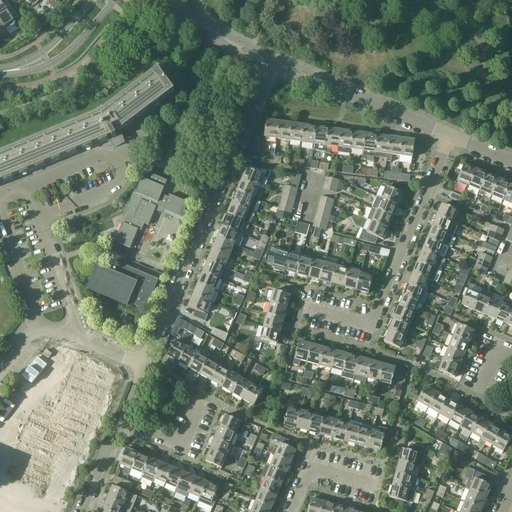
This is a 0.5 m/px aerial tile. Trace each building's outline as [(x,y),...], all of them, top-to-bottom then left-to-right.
[(0,26),(2,26),(3,27),(4,27),(6,30),(16,23),(13,20),(18,17),(7,0),(5,0),(2,3),(1,1),(0,1),(0,26)] [(0,185),(109,141),(114,148),(123,142),(120,134),(175,93),(158,71),(101,114),(0,155),(0,185)] [(207,111),(206,113),(204,118),(212,122),(215,115),(207,111)] [(265,138),(277,140),(280,123),(268,121),(265,138)] [(277,140),(289,141),(291,124),(280,123),(277,140)] [(289,141),(301,143),(304,126),(291,124),(289,141)] [(301,143),(314,145),(316,128),(304,126),(301,143)] [(314,145),(313,148),(315,151),(325,152),(326,152),(329,130),(316,128),(314,145)] [(341,131),(329,130),(326,152),(325,152),(325,154),(330,154),(331,147),(338,148),(341,131)] [(339,148),(338,153),(350,155),(351,150),(350,150),(353,133),(341,131),(338,148),(339,148)] [(351,150),(363,151),(365,134),(353,133),(350,150),(351,150)] [(363,151),(362,159),(365,160),(366,156),(375,157),(378,136),(365,134),(363,151)] [(390,138),(378,136),(375,157),(387,159),(390,138)] [(391,162),(392,155),(400,156),(402,139),(390,138),(387,159),(386,161),(391,162)] [(415,141),(402,139),(400,156),(399,162),(411,164),(412,158),(413,158),(415,141)] [(261,162),(274,163),(275,156),(262,154),(261,162)] [(469,186),(476,169),(464,164),(457,181),(469,186)] [(247,168),(242,180),(258,187),(263,175),(247,168)] [(480,191),(487,174),(476,169),(469,186),(480,191)] [(389,180),(397,181),(398,173),(390,172),(389,180)] [(292,186),(300,187),(302,174),(294,173),(292,186)] [(397,181),(409,182),(410,175),(398,173),(397,181)] [(485,196),(486,193),(492,196),(499,179),(495,177),(496,175),(490,173),(489,175),(487,174),(480,191),(481,191),(479,195),(483,197),(485,196)] [(149,226),(155,210),(162,213),(163,211),(182,219),(188,203),(170,195),(169,198),(162,195),(168,180),(153,174),(149,182),(142,179),(136,193),(134,192),(124,216),(128,217),(125,225),(123,224),(115,242),(131,249),(139,230),(141,231),(144,224),(149,226)] [(339,180),(327,177),(325,183),(338,186),(339,180)] [(503,200),(510,184),(499,179),(492,196),(503,200)] [(242,180),(237,192),(253,199),(258,187),(242,180)] [(346,192),(349,184),(340,182),(338,190),(346,192)] [(336,193),(338,186),(325,183),(323,189),(336,193)] [(511,204),(511,184),(510,184),(503,200),(511,204)] [(285,186),(283,192),(296,195),(297,189),(285,186)] [(386,187),(381,198),(398,206),(403,194),(386,187)] [(253,212),(258,201),(253,199),(237,192),(232,203),(253,212)] [(292,208),(296,195),(283,192),(280,205),(292,208)] [(450,199),(461,204),(464,197),(453,192),(450,199)] [(377,196),(372,208),(377,210),(393,217),(398,206),(381,198),(377,196)] [(321,197),(320,203),(332,206),(334,200),(321,197)] [(244,221),(248,223),(253,212),(232,203),(227,215),(244,222),(244,221)] [(320,203),(318,209),(331,212),(332,206),(320,203)] [(458,211),(442,204),(437,216),(453,222),(458,211)] [(280,205),(278,211),(291,214),(292,208),(280,205)] [(372,221),(388,228),(393,217),(377,210),(372,208),(367,219),(372,221)] [(318,209),(316,215),(329,218),(331,212),(318,209)] [(276,217),(280,218),(289,220),(291,214),(278,211),(276,217)] [(239,233),(244,222),(227,215),(222,226),(239,233)] [(316,215),(315,221),(327,224),(329,218),(316,215)] [(459,225),(453,223),(453,222),(437,216),(432,227),(454,236),(459,225)] [(372,221),(367,219),(358,239),(375,244),(378,238),(383,240),(388,228),(372,221)] [(315,221),(313,227),(326,230),(327,224),(315,221)] [(308,232),(309,226),(300,224),(298,229),(308,232)] [(222,226),(217,238),(234,245),(239,233),(222,226)] [(489,231),(502,236),(504,231),(492,226),(489,231)] [(454,236),(432,227),(428,239),(449,248),(454,236)] [(496,248),(499,242),(502,236),(489,231),(487,237),(492,239),(490,245),(496,248)] [(217,238),(212,249),(229,256),(234,245),(217,238)] [(444,260),(445,259),(449,248),(428,239),(423,251),(443,259),(444,260)] [(379,255),(381,249),(369,245),(367,252),(379,255)] [(273,269),(279,271),(283,272),(284,270),(284,271),(289,253),(271,248),(267,264),(272,265),(272,267),(274,268),(273,269)] [(128,255),(112,249),(111,253),(126,260),(128,255)] [(212,249),(208,261),(224,268),(229,256),(212,249)] [(423,251),(418,262),(434,269),(434,268),(438,270),(443,259),(423,251)] [(284,271),(296,274),(301,257),(289,253),(284,271)] [(478,259),(490,264),(492,258),(480,253),(478,259)] [(313,260),(301,257),(296,274),(308,277),(313,260)] [(476,264),(487,269),(490,264),(478,259),(476,264)] [(308,277),(320,280),(325,263),(313,260),(308,277)] [(208,261),(203,272),(219,279),(224,268),(208,261)] [(146,311),(149,304),(159,280),(114,262),(111,271),(97,265),(87,290),(128,307),(129,304),(146,311)] [(434,282),(438,270),(434,268),(434,269),(418,262),(413,274),(429,280),(434,282)] [(337,266),(325,263),(320,280),(332,284),(337,266)] [(487,269),(476,264),(473,271),(485,276),(487,269)] [(332,284),(344,287),(349,270),(337,266),(332,284)] [(344,287),(356,290),(361,273),(349,270),(344,287)] [(215,290),(219,279),(203,272),(198,283),(215,290)] [(368,294),(373,276),(361,273),(356,290),(368,294)] [(428,289),(426,287),(429,280),(413,274),(409,284),(427,292),(428,289)] [(499,281),(494,279),(491,286),(496,288),(499,281)] [(210,302),(215,290),(198,283),(193,295),(210,302)] [(427,292),(409,284),(404,296),(420,302),(419,303),(424,305),(429,293),(427,292)] [(465,288),(461,298),(464,299),(461,305),(472,310),(479,294),(468,289),(465,288)] [(250,291),(247,296),(254,299),(256,293),(250,291)] [(274,291),(270,303),(287,308),(291,295),(274,291)] [(484,315),(491,299),(479,294),(472,310),(484,315)] [(205,314),(210,302),(193,295),(188,307),(196,310),(193,316),(205,321),(208,315),(205,314)] [(404,296),(399,307),(415,314),(419,303),(420,302),(404,296)] [(496,320),(503,304),(491,299),(484,315),(496,320)] [(511,302),(505,300),(503,304),(496,320),(507,325),(511,312),(511,302)] [(270,303),(267,315),(284,320),(287,308),(270,303)] [(399,307),(394,319),(410,325),(415,314),(399,307)] [(247,316),(240,313),(238,319),(244,322),(247,316)] [(267,315),(264,327),(281,332),(284,320),(267,315)] [(389,325),(391,326),(389,330),(405,337),(410,325),(394,319),(394,320),(392,319),(389,325)] [(183,329),(195,335),(198,329),(187,323),(183,329)] [(453,336),(469,343),(474,332),(458,325),(453,336)] [(278,344),(281,332),(264,327),(261,339),(278,344)] [(213,328),(211,334),(225,342),(228,334),(213,328)] [(441,331),(434,328),(432,333),(439,336),(441,331)] [(200,339),(204,333),(198,329),(195,335),(200,339)] [(400,349),(405,337),(389,330),(384,342),(400,349)] [(469,343),(453,336),(448,348),(464,355),(469,343)] [(168,356),(179,363),(191,342),(186,339),(183,345),(177,341),(168,356)] [(211,345),(216,348),(220,341),(215,339),(211,345)] [(300,342),(295,359),(293,365),(299,366),(301,361),(308,363),(312,345),(312,343),(302,340),(302,342),(300,342)] [(220,350),(224,344),(220,341),(216,348),(220,350)] [(179,363),(189,369),(198,354),(201,348),(191,342),(179,363)] [(424,345),(417,342),(415,347),(422,350),(424,345)] [(308,363),(319,366),(324,348),(323,348),(323,346),(317,344),(317,346),(312,345),(308,363)] [(336,352),(324,348),(319,366),(331,369),(336,352)] [(464,355),(448,348),(443,359),(460,366),(464,355)] [(47,350),(43,354),(49,359),(52,354),(47,350)] [(233,358),(238,360),(241,354),(236,351),(233,358)] [(331,369),(343,372),(348,355),(336,352),(331,369)] [(209,360),(198,354),(189,369),(200,375),(209,360)] [(343,372),(342,377),(354,380),(355,376),(360,358),(348,355),(343,372)] [(215,364),(209,360),(200,375),(211,381),(220,366),(223,361),(219,358),(215,364)] [(372,361),(360,358),(355,376),(367,379),(372,361)] [(434,371),(439,374),(440,372),(455,378),(460,366),(443,359),(439,370),(435,368),(434,371)] [(367,379),(379,382),(384,365),(372,361),(367,379)] [(226,370),(220,366),(211,381),(222,388),(230,373),(234,367),(229,364),(226,370)] [(262,366),(258,364),(254,370),(259,373),(262,366)] [(396,368),(384,365),(379,382),(391,386),(396,368)] [(267,369),(262,366),(259,373),(263,375),(267,369)] [(284,379),(292,381),(294,373),(286,371),(284,379)] [(222,388),(232,394),(241,379),(230,373),(222,388)] [(232,394),(243,400),(252,385),(241,379),(232,394)] [(263,392),(252,385),(243,400),(254,407),(263,392)] [(428,408),(437,393),(426,387),(417,402),(428,408)] [(284,426),(297,429),(302,412),(301,412),(305,396),(306,396),(308,389),(302,388),(300,394),(298,393),(294,410),(289,408),(284,426)] [(438,415),(447,399),(437,393),(428,408),(438,415)] [(449,421),(458,406),(447,399),(438,415),(449,421)] [(460,427),(469,412),(458,406),(449,421),(460,427)] [(24,442),(25,443),(6,489),(10,491),(7,497),(0,493),(0,511),(26,511),(32,499),(38,485),(44,488),(60,494),(91,420),(77,414),(76,413),(73,421),(66,418),(66,419),(59,416),(61,410),(52,407),(50,412),(43,410),(34,432),(29,430),(28,429),(27,429),(26,429),(25,430),(24,430),(23,431),(22,432),(21,433),(21,434),(20,435),(20,437),(20,438),(21,439),(21,440),(22,441),(23,442),(24,442)] [(297,429),(309,432),(313,415),(302,412),(297,429)] [(471,433),(480,418),(469,412),(460,427),(471,433)] [(309,432),(321,436),(325,418),(313,415),(309,432)] [(225,416),(220,427),(237,434),(241,436),(247,422),(239,419),(238,421),(225,416)] [(418,426),(421,420),(417,417),(413,423),(418,426)] [(337,422),(325,418),(321,436),(333,439),(337,422)] [(345,442),(351,420),(343,418),(342,423),(337,422),(333,439),(345,442)] [(482,440),(491,425),(480,418),(471,433),(481,440),(482,440)] [(351,420),(345,442),(356,445),(362,424),(351,420)] [(421,420),(418,426),(422,429),(426,423),(421,420)] [(362,424),(356,445),(369,449),(375,426),(374,426),(374,427),(362,424)] [(482,440),(481,440),(477,447),(482,450),(486,443),(492,446),(501,431),(491,425),(482,440)] [(375,426),(369,449),(381,452),(384,440),(388,441),(391,430),(375,426)] [(220,427),(216,439),(232,446),(237,434),(220,427)] [(439,439),(443,432),(438,430),(434,436),(439,439)] [(511,437),(501,431),(492,446),(503,452),(511,437)] [(443,432),(439,439),(443,442),(447,435),(443,432)] [(280,444),(275,456),(291,462),(296,450),(291,448),(293,442),(281,438),(279,444),(280,444)] [(216,439),(211,450),(227,457),(232,446),(216,439)] [(265,445),(258,442),(256,448),(263,450),(265,445)] [(460,451),(464,445),(460,442),(456,449),(460,451)] [(399,461),(416,466),(421,467),(426,450),(410,445),(408,451),(403,449),(399,461)] [(464,445),(460,451),(465,454),(469,447),(464,445)] [(120,465),(131,470),(138,453),(127,449),(120,465)] [(222,469),(227,457),(211,450),(206,462),(222,469)] [(131,470),(143,474),(149,458),(138,453),(131,470)] [(482,464),(485,457),(479,454),(476,460),(482,464)] [(275,456),(271,467),(286,474),(291,462),(275,456)] [(245,465),(248,460),(241,457),(239,462),(245,465)] [(485,457),(482,464),(493,470),(497,464),(485,457)] [(154,460),(149,458),(143,474),(143,475),(141,479),(152,484),(154,479),(161,463),(160,463),(161,461),(155,458),(154,460)] [(399,461),(396,473),(413,478),(416,466),(399,461)] [(154,479),(166,484),(173,468),(161,463),(154,479)] [(248,465),(246,470),(253,473),(255,468),(248,465)] [(266,478),(266,479),(281,485),(286,474),(271,467),(266,465),(261,476),(266,478)] [(166,484),(177,489),(184,473),(173,468),(166,484)] [(465,488),(470,491),(487,498),(492,486),(484,483),(487,476),(475,471),(468,468),(464,478),(468,480),(465,488)] [(177,489),(189,494),(195,478),(184,473),(177,489)] [(418,487),(416,486),(418,479),(413,478),(396,473),(393,485),(416,492),(417,491),(418,487)] [(112,482),(124,487),(126,481),(115,476),(112,482)] [(189,494),(200,499),(207,482),(195,478),(189,494)] [(266,479),(261,490),(277,496),(281,485),(266,479)] [(130,490),(133,484),(126,481),(124,487),(130,490)] [(200,499),(199,502),(213,509),(218,497),(215,496),(219,488),(207,482),(200,499)] [(413,504),(416,492),(393,485),(389,497),(395,499),(394,503),(405,506),(406,502),(413,504)] [(113,487),(108,499),(132,509),(138,496),(130,493),(130,494),(113,487)] [(272,508),(277,496),(261,490),(256,501),(272,508)] [(487,498),(470,491),(465,502),(482,509),(487,498)] [(107,511),(130,511),(132,509),(108,499),(103,510),(107,511)] [(307,511),(320,511),(323,502),(312,499),(307,511)] [(270,511),(272,508),(256,501),(251,511),(270,511)] [(333,511),(336,506),(323,502),(320,511),(333,511)] [(480,511),(482,509),(465,502),(460,511),(480,511)]
